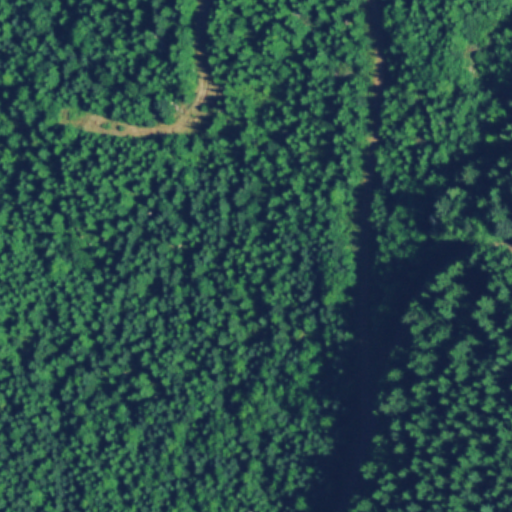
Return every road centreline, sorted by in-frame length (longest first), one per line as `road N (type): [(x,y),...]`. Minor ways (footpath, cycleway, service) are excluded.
road 1 (track): [(364,429),(361,221),(374,43),(364,0)]
road 2 (track): [(511,246),(459,251),(438,262),(410,303),(332,511)]
